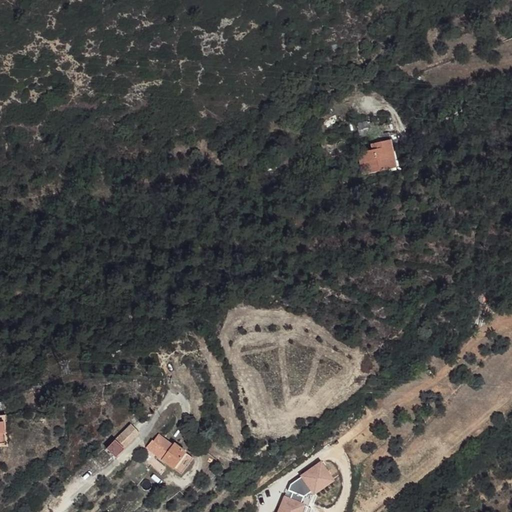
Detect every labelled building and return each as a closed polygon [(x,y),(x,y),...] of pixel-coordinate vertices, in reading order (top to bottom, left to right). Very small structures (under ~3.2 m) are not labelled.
[(356,151),(362,174),(394,165),(386,137),(368,142),(369,147),(356,151)] [(0,430),(0,448),(3,449),(3,445),(13,444),(14,428),(0,430)] [(131,428),(108,449),(119,459),(140,438),(131,428)] [(148,449),(175,468),(185,453),(176,445),(173,447),(159,436),(154,440),(148,449)] [(94,459),(100,465),(106,458),(100,453),(94,459)] [(323,464),(306,474),(311,482),(313,487),(331,477),(323,464)] [(294,480),(299,488),(311,482),(306,474),(294,480)]
